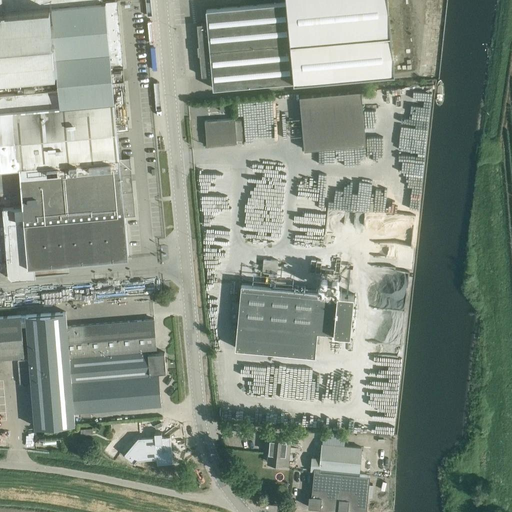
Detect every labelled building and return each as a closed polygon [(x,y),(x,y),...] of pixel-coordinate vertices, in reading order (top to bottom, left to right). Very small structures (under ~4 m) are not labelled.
[(0,0),(0,78),(58,74),(59,90),(0,95),(0,168),(20,167),(24,216),(28,266),(118,258),(129,257),(125,217),(135,215),(130,157),(120,158),(118,130),(129,129),(118,0),(103,2),(102,0),(0,0)] [(395,72),(391,33),(388,0),(286,0),(287,2),(207,9),(208,23),(197,24),(199,45),(198,46),(199,55),(200,55),(202,76),(212,75),(214,88),(294,81),(395,72)] [(362,91),(300,96),(305,150),(366,144),(362,91)] [(205,121),(207,146),(237,144),(235,118),(205,121)] [(356,294),(251,284),(242,283),(240,301),(232,301),(230,321),(238,322),(236,348),(317,356),(320,331),(352,334),(356,294)] [(154,350),(157,350),(154,319),(67,326),(66,312),(26,315),(31,369),(34,417),(35,427),(75,423),(74,412),(161,406),(158,375),(156,375),(156,373),(166,372),(165,352),(154,353),(154,350)] [(0,358),(24,356),(21,315),(0,317),(0,358)] [(381,420),(380,429),(390,429),(391,420),(381,420)] [(112,436),(131,435),(130,423),(111,424),(112,436)] [(138,440),(133,446),(127,454),(135,461),(136,462),(138,460),(137,460),(145,450),(156,449),(158,464),(173,462),(170,436),(157,437),(157,439),(138,440)] [(284,464),(285,454),(286,448),(290,448),(291,440),(271,438),(268,462),(284,464)] [(312,457),(311,471),(314,471),(315,467),(320,468),(320,471),(342,473),(338,511),(347,511),(366,511),(368,504),(371,473),(370,473),(372,448),(322,443),(321,458),(312,457)] [(309,497),(308,507),(320,508),(320,509),(338,511),(342,473),(320,471),(320,468),(315,467),(314,471),(312,496),(309,496),(309,497)]
